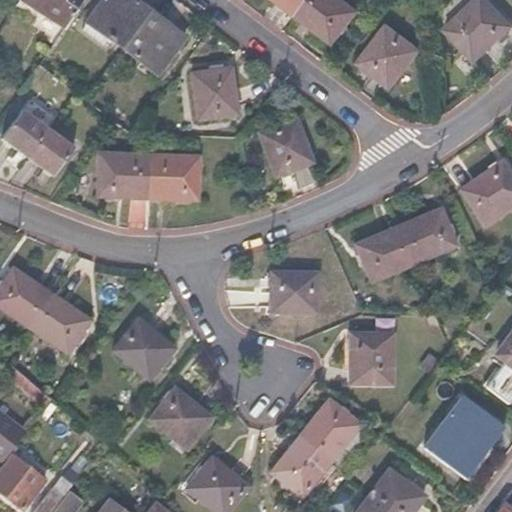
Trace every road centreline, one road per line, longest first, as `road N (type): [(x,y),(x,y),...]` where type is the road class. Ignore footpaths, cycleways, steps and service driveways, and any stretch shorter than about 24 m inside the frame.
road 1 (residential): [(413,156),(294,218),(169,250)]
road 2 (residential): [(413,156),(207,0)]
road 3 (residential): [(273,401),(169,250)]
road 4 (residential): [(169,250),(85,237),(0,206)]
